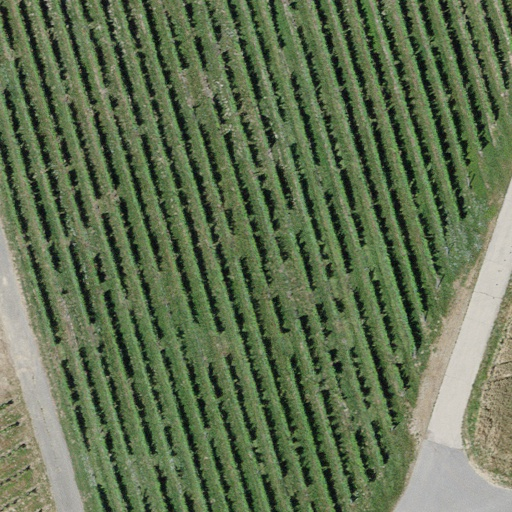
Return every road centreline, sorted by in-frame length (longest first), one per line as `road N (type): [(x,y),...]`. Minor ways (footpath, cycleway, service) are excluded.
road 1 (track): [(426,511),(425,494),(511,237)]
road 2 (track): [(0,262),(74,511)]
